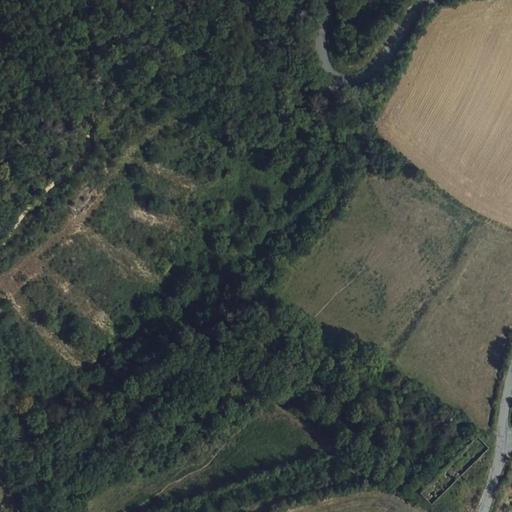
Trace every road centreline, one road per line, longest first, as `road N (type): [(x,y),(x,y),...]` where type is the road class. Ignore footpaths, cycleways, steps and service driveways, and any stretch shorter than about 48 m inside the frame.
road 1 (unclassified): [(431,0),(377,65),(344,84),(325,68),(324,0)]
road 2 (unclassified): [(484,511),(511,379)]
